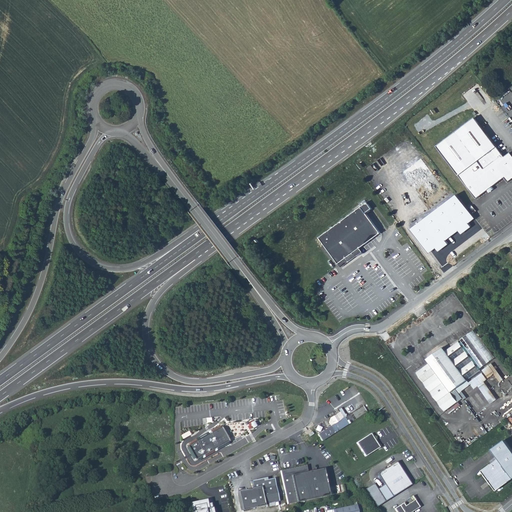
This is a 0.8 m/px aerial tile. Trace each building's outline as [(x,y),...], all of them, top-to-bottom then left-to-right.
[(477,117),(439,145),(478,197),(506,177),(510,181),(511,179),(511,151),(506,156),(477,117)] [(423,157),(405,171),(432,207),(450,193),(423,157)] [(475,218),(457,195),(413,227),(431,252),(437,248),(439,251),(449,244),(446,240),(459,231),(461,234),(472,226),(469,223),(475,218)] [(368,201),(319,235),(338,262),(360,247),(381,232),(367,212),(373,207),(368,201)] [(360,247),(338,262),(340,266),(362,250),(360,247)] [(473,335),(462,344),(464,346),(472,340),(484,357),(475,363),(478,366),(480,364),(490,377),(496,373),(497,376),(492,380),(496,386),(504,380),(473,335)] [(417,372),(445,411),(458,402),(451,392),(455,388),(467,379),(481,370),(478,366),(475,363),(464,346),(462,344),(460,341),(447,350),(444,347),(433,355),(435,359),(417,372)] [(483,372),(469,382),(474,389),(487,379),(483,372)] [(489,381),(484,385),(488,391),(493,387),(489,381)] [(455,388),(451,392),(458,402),(463,398),(455,388)] [(352,404),(343,410),(346,416),(356,409),(352,404)] [(346,416),(343,410),(341,408),(339,410),(340,412),(331,418),(329,423),(332,426),(319,435),(322,440),(351,423),(349,420),(347,421),(345,417),(347,416),(346,416)] [(219,428),(185,447),(193,461),(199,458),(200,458),(201,458),(201,457),(211,451),(212,452),(213,451),(213,450),(227,442),(219,428)] [(371,434),(356,443),(365,457),(379,448),(377,444),(376,445),(374,443),(376,442),(371,434)] [(482,470),(496,490),(511,478),(511,449),(505,439),(492,449),(497,455),(498,458),(491,463),(482,470)] [(397,462),(378,474),(384,485),(392,497),(411,485),(397,462)] [(304,468),(281,471),(288,503),(296,502),(329,495),(324,469),(308,472),(305,472),(304,468)] [(253,489),(238,492),(242,511),(265,506),(265,504),(279,501),(275,478),(267,480),(264,481),(264,479),(252,481),(253,489)] [(392,497),(384,485),(377,489),(374,483),(364,488),(377,507),(392,497)] [(206,500),(190,503),(191,511),(212,511),(211,502),(207,503),(206,500)] [(410,511),(419,507),(415,501),(405,507),(403,504),(395,509),(396,511),(410,511)]
